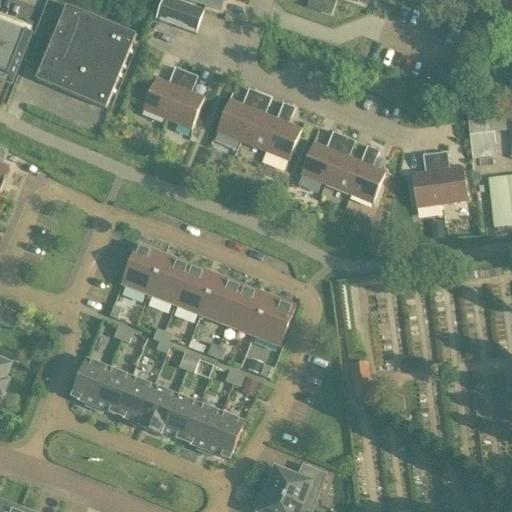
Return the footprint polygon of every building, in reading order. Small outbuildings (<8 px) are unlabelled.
[(168,0),(164,0),(156,22),(196,37),(204,13),(168,0)] [(229,0),(177,0),(221,12),(224,0),(230,1),(229,0)] [(323,1),(320,12),(331,16),(335,4),(323,1)] [(136,37),(67,8),(37,82),(105,110),(136,37)] [(30,35),(0,23),(0,79),(11,84),(30,35)] [(175,70),(169,86),(156,81),(143,113),(167,122),(187,75),(175,70)] [(187,75),(167,122),(192,132),(205,101),(192,96),(198,79),(187,75)] [(249,92),(242,107),(229,102),(216,134),(241,144),(261,96),(249,92)] [(272,101),(261,96),(241,144),(265,154),(285,106),(283,106),(277,121),(266,117),(272,101)] [(295,110),(285,106),(265,154),(289,164),(302,132),(289,126),(295,110)] [(467,115),(470,137),(507,132),(504,110),(467,115)] [(333,134),(326,150),(313,145),(300,177),(325,187),(344,139),(333,134)] [(344,139),(325,187),(349,197),(368,149),(367,149),(361,164),(349,160),(356,144),(344,139)] [(368,149),(349,197),(373,207),(386,175),(373,169),(379,153),(368,149)] [(463,170),(450,172),(447,155),(435,156),(442,208),(468,204),(463,170)] [(423,158),(425,175),(411,177),(416,211),(442,208),(435,156),(423,158)] [(149,296),(165,256),(155,253),(154,254),(137,248),(123,286),(149,296)] [(165,256),(149,296),(174,306),(189,268),(174,262),(175,260),(165,256)] [(189,268),(174,306),(201,317),(217,277),(207,273),(206,275),(189,268)] [(227,281),(217,277),(201,317),(226,326),(241,288),(226,283),(227,281)] [(258,295),(241,288),(226,326),(253,337),(269,297),(259,293),(258,295)] [(279,301),(269,297),(253,337),(280,348),(295,310),(279,303),(279,301)] [(122,310),(114,307),(109,319),(117,322),(122,310)] [(133,334),(118,328),(113,340),(128,346),(133,334)] [(153,339),(152,342),(159,345),(167,348),(167,347),(168,345),(172,337),(157,331),(153,339)] [(159,345),(156,352),(167,356),(170,349),(167,348),(159,345)] [(226,351),(211,346),(207,357),(222,362),(226,351)] [(200,361),(185,355),(181,366),(196,371),(200,361)] [(94,412),(110,372),(87,362),(72,400),(87,406),(86,408),(94,412)] [(351,366),(356,400),(373,397),(368,364),(351,366)] [(271,369),(264,366),(260,378),(267,380),(271,369)] [(131,380),(110,372),(94,412),(102,415),(103,412),(116,417),(131,380)] [(244,378),(229,373),(225,384),(240,389),(244,378)] [(131,380),(116,417),(132,423),(130,426),(137,429),(153,388),(131,380)] [(153,388),(137,429),(159,437),(175,397),(153,388)] [(199,407),(175,397),(159,437),(169,441),(170,439),(184,444),(199,407)] [(199,407),(184,444),(199,450),(197,452),(205,456),(221,416),(199,407)] [(245,425),(221,416),(205,456),(214,459),(215,456),(230,462),(245,425)] [(276,471),(267,493),(311,511),(312,511),(326,477),(303,468),(298,480),(276,471)] [(311,511),(267,493),(259,511),(311,511)]
